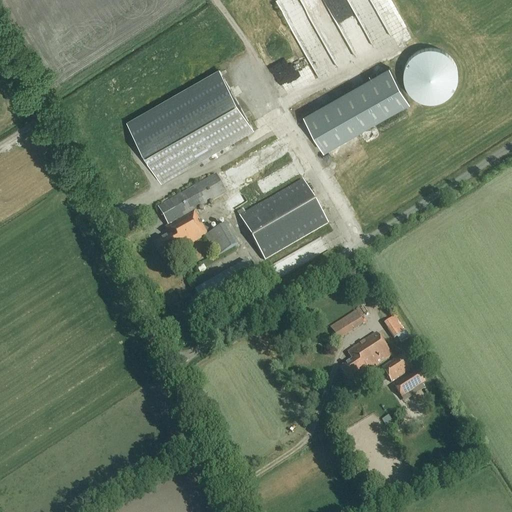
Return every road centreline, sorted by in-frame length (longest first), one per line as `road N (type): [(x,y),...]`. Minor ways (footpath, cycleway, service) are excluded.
road 1 (unclassified): [(172,364),(511,146)]
road 2 (tertiary): [(172,364),(98,204),(0,26)]
road 3 (tertiary): [(235,511),(172,364)]
road 4 (track): [(226,489),(296,446),(328,387)]
